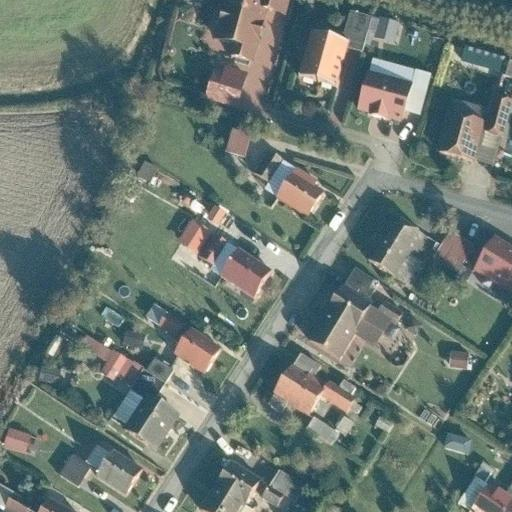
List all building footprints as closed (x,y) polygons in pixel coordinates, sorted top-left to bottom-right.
[(274,74),(291,0),(255,0),(253,8),(227,2),(216,48),(229,51),(226,63),(274,74)] [(313,40),(306,38),(294,81),(333,92),(343,57),(358,61),(369,20),(349,15),(342,42),(315,34),(313,40)] [(470,47),(466,62),(505,72),(509,58),(470,47)] [(239,114),(248,77),(219,71),(217,82),(209,80),(203,106),(239,114)] [(375,71),(363,110),(418,127),(430,88),(375,71)] [(511,108),(511,103),(493,98),(483,136),(503,141),(511,108)] [(478,126),(445,116),(434,155),(467,164),(478,126)] [(236,159),(244,141),(223,132),(215,151),(236,159)] [(329,193),(295,173),(276,204),(310,225),(329,193)] [(434,243),(393,217),(364,264),(390,280),(402,262),(417,271),(434,243)] [(472,253),(446,238),(431,265),(458,280),(472,253)] [(275,277),(217,240),(208,255),(221,263),(214,273),(259,302),(275,277)] [(379,290),(349,273),(307,348),(337,364),(350,341),(372,353),(388,325),(366,313),(379,290)] [(222,353),(194,337),(179,362),(207,378),(222,353)] [(454,367),(473,371),(476,355),(458,351),(454,367)] [(155,402),(162,389),(141,377),(111,360),(104,372),(155,402)] [(171,373),(151,361),(141,377),(162,389),(171,373)] [(308,367),(297,361),(272,403),(306,423),(317,406),(345,423),(354,408),(302,377),(308,367)] [(148,452),(172,421),(146,400),(121,431),(148,452)] [(319,419),(312,430),(338,447),(345,436),(319,419)] [(29,458),(30,445),(7,442),(5,455),(29,458)] [(88,470),(70,457),(54,478),(72,491),(88,470)] [(139,477),(107,458),(90,487),(123,505),(139,477)] [(249,511),(263,488),(225,467),(199,511),(249,511)] [(289,511),(301,494),(275,479),(260,505),(271,511),(289,511)] [(511,511),(511,489),(504,502),(484,489),(468,511),(511,511)] [(31,511),(11,502),(5,511),(31,511)]
